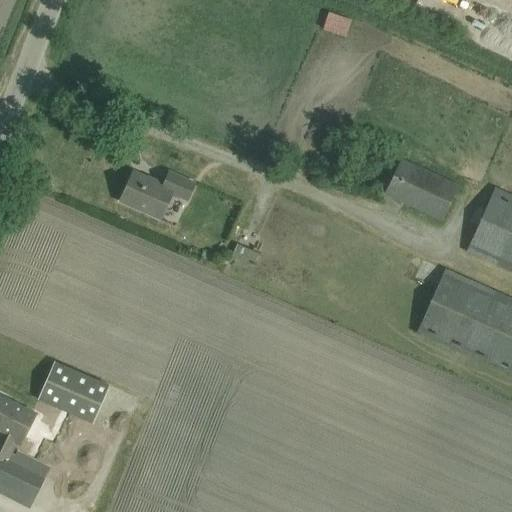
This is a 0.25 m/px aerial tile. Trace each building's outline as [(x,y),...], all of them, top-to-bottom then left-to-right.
[(332,16),(325,31),(346,40),(353,25),(332,16)] [(440,221),(457,185),(400,159),(384,195),(440,221)] [(82,161),(82,174),(95,174),(95,161),(82,161)] [(186,200),(193,184),(168,173),(162,186),(131,172),(119,202),(159,219),(170,194),(186,200)] [(511,196),(494,188),(466,251),(511,271),(511,300),(444,270),(416,333),(511,375),(511,196)] [(93,418),(107,389),(52,364),(35,401),(47,406),(50,399),(93,418)] [(0,493),(28,508),(48,467),(15,450),(13,455),(9,453),(14,443),(18,445),(33,414),(0,397),(0,430),(2,431),(0,435),(0,493)]
